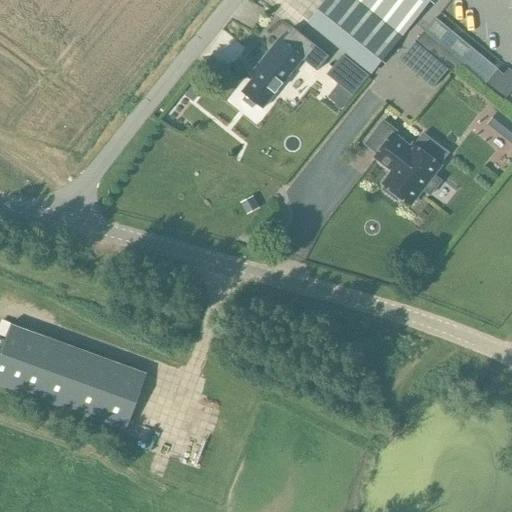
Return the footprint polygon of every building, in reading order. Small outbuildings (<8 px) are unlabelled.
[(328,0),(310,23),(322,33),(348,54),(356,60),(372,73),(431,0),(328,0)] [(247,95),(242,101),(253,109),(257,104),(264,109),(276,93),(303,60),(318,71),(329,58),(313,44),(293,28),(283,42),(279,39),(254,70),(258,73),(242,92),(247,95)] [(425,31),(416,42),(449,69),(453,73),(463,62),(425,31)] [(416,42),(400,61),(433,89),(449,69),(416,42)] [(343,54),(326,75),(338,84),(353,97),(370,76),(343,54)] [(498,70),(485,85),(504,101),(511,92),(511,70),(510,68),(504,75),(498,70)] [(171,108),(163,118),(174,127),(179,120),(178,113),(171,108)] [(511,120),(498,110),(487,126),(511,145),(511,120)] [(384,121),(365,145),(378,155),(376,158),(394,171),(384,184),(386,186),(383,190),(397,201),(400,197),(411,205),(423,190),(431,196),(442,181),(434,175),(441,166),(441,165),(414,145),(411,148),(394,135),(397,132),(384,121)] [(253,196),(241,203),(248,215),(260,209),(253,196)] [(10,325),(3,344),(0,351),(0,385),(124,431),(145,374),(10,325)]
